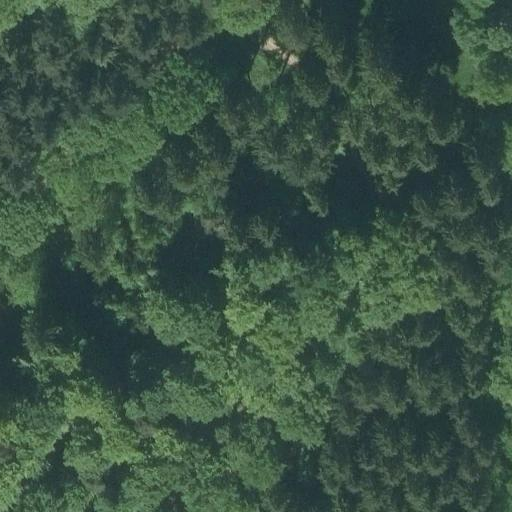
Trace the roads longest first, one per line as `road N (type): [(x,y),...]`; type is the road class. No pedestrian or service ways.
road 1 (track): [(456,511),(408,298),(369,191),(315,88),(243,23)]
road 2 (unknown): [(0,262),(111,129),(243,23)]
road 3 (track): [(93,109),(168,46),(243,23)]
road 4 (unknown): [(0,192),(93,109)]
